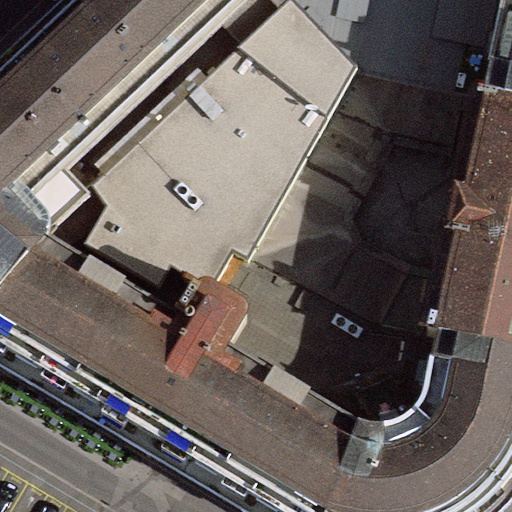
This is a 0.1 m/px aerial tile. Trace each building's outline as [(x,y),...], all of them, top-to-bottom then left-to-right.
[(266,270),(371,82),(293,0),(280,0),(138,143),(29,247),(203,350),(252,262),(266,270)] [(119,0),(57,63),(138,143),(280,0),(119,0)] [(477,104),(511,113),(511,0),(293,0),(371,82),(477,104)] [(138,143),(57,63),(0,120),(0,218),(29,247),(138,143)] [(477,104),(371,82),(266,270),(371,330),(470,362),(486,291),(417,271),(367,247),(360,228),(401,144),(463,155),(477,104)] [(470,362),(511,371),(511,167),(507,190),(486,291),(470,362)] [(0,296),(29,247),(0,218),(0,296)] [(29,247),(0,296),(0,351),(270,511),(368,511),(396,465),(203,350),(29,247)] [(467,394),(470,362),(371,330),(266,270),(252,262),(203,350),(396,465),(422,461),(439,452),(451,439),(460,420),(467,394)] [(422,461),(396,465),(511,511),(511,371),(470,362),(467,394),(460,420),(451,439),(439,452),(422,461)] [(511,511),(396,465),(368,511),(511,511)]
